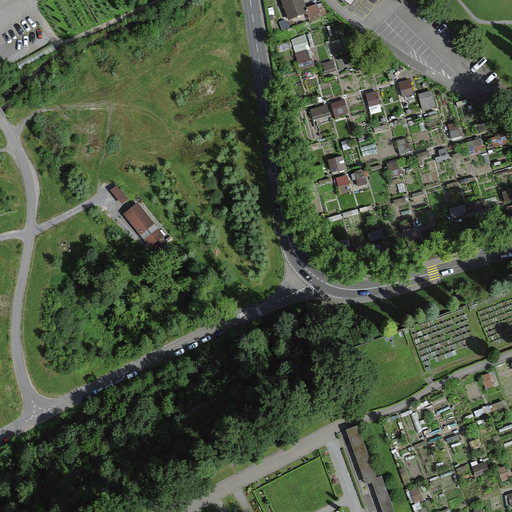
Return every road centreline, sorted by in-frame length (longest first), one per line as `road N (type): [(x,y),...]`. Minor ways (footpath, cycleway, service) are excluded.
road 1 (residential): [(319,279),(0,435)]
road 2 (secondary): [(319,279),(303,266),(285,228),(250,0)]
road 3 (secondary): [(511,250),(367,289),(319,279)]
road 4 (unknown): [(0,70),(140,0)]
